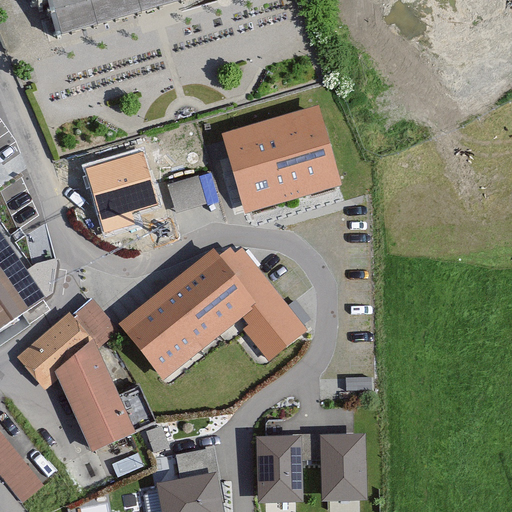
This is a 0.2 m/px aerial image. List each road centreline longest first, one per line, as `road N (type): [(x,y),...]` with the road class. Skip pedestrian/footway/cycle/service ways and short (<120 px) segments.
road 1 (residential): [(60,234),(98,256),(140,264),(219,234),(281,240),(305,254),(327,285),(318,358),(243,418),(243,511)]
road 2 (residential): [(0,77),(60,234)]
road 3 (residential): [(60,234),(76,290),(0,354)]
